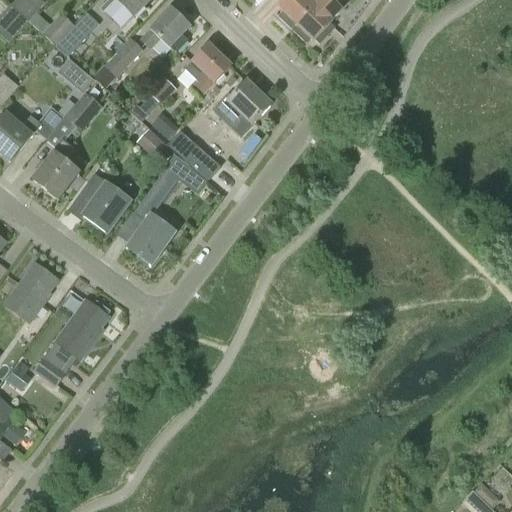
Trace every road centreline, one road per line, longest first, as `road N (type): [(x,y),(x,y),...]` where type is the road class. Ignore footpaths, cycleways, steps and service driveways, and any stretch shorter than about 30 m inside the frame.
road 1 (residential): [(158,316),(321,107)]
road 2 (residential): [(17,511),(158,316)]
road 3 (residential): [(158,316),(0,199)]
road 4 (residential): [(321,107),(207,0)]
road 5 (residential): [(321,107),(402,0)]
